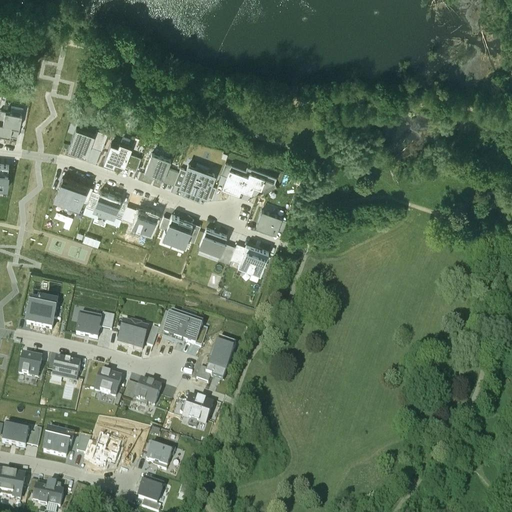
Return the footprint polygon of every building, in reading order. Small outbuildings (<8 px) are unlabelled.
[(0,132),(17,136),(22,113),(0,108),(0,132)] [(95,134),(76,127),(67,149),(86,156),(90,146),(95,134)] [(95,134),(90,146),(101,150),(107,133),(96,129),(95,134)] [(124,166),(129,153),(132,146),(119,141),(118,145),(111,143),(103,162),(114,166),(115,162),(124,166)] [(171,158),(152,152),(144,173),(153,176),(153,175),(163,178),(168,167),(171,158)] [(124,166),(136,170),(141,157),(129,153),(124,166)] [(194,166),(188,164),(186,169),(181,184),(186,186),(185,188),(184,192),(199,197),(200,194),(201,191),(207,193),(210,184),(214,173),(208,171),(210,165),(197,160),(194,166)] [(221,172),(227,175),(231,163),(225,161),(221,172)] [(227,175),(223,186),(239,191),(240,187),(251,190),(253,183),(261,186),(264,176),(266,172),(247,165),(246,169),(231,163),(227,175)] [(0,189),(7,190),(9,165),(0,164),(0,189)] [(179,171),(168,167),(163,178),(175,182),(179,171)] [(181,184),(186,169),(180,167),(179,171),(175,182),(174,184),(185,188),(186,186),(181,184)] [(273,179),(264,176),(261,186),(260,186),(263,191),(276,185),(273,179)] [(87,186),(62,177),(57,191),(58,192),(55,201),(79,210),(81,203),(87,186)] [(201,191),(200,194),(212,198),(216,187),(210,184),(207,193),(201,191)] [(93,188),(87,186),(81,203),(87,205),(92,191),(93,188)] [(93,211),(99,194),(92,191),(87,205),(83,215),(97,220),(98,217),(100,213),(93,211)] [(107,216),(114,218),(120,202),(121,199),(114,197),(114,198),(107,195),(108,195),(100,192),(99,194),(93,211),(100,213),(98,217),(106,220),(107,216)] [(127,204),(120,202),(114,218),(107,216),(106,220),(105,223),(119,228),(127,204)] [(277,229),(281,218),(282,216),(262,208),(255,226),(276,233),(277,229)] [(179,219),(171,216),(166,231),(165,231),(161,240),(186,249),(189,241),(187,241),(193,225),(184,222),(184,223),(178,221),(179,219)] [(277,229),(283,231),(287,220),(281,218),(277,229)] [(220,254),(224,243),(226,236),(206,229),(199,247),(220,254)] [(230,261),(235,247),(224,243),(220,254),(218,260),(229,264),(230,261)] [(235,247),(230,261),(239,264),(245,247),(236,244),(235,247)] [(245,247),(239,264),(238,267),(260,275),(268,252),(246,244),(245,247)] [(35,280),(33,292),(55,296),(56,290),(60,291),(62,285),(35,280)] [(26,322),(51,327),(57,302),(31,296),(26,322)] [(76,333),(97,337),(100,326),(101,318),(80,313),(76,333)] [(102,313),(101,318),(100,326),(111,328),(114,315),(102,313)] [(203,325),(171,313),(162,338),(183,345),(185,341),(196,345),(202,328),(203,325)] [(132,325),(124,323),(118,342),(127,344),(126,346),(133,348),(133,347),(142,349),(148,330),(139,328),(140,326),(132,323),(132,325)] [(146,343),(153,346),(159,329),(153,326),(146,343)] [(207,330),(202,328),(196,345),(201,347),(207,330)] [(211,377),(222,381),(235,346),(218,340),(215,348),(213,347),(209,360),(210,361),(207,368),(205,373),(210,374),(212,375),(211,377)] [(18,373),(37,376),(41,357),(23,353),(18,373)] [(80,362),(56,356),(52,374),(76,379),(80,362)] [(196,377),(207,381),(210,374),(205,373),(207,368),(200,366),(196,377)] [(121,376),(100,370),(94,389),(115,395),(121,376)] [(122,395),(133,399),(139,382),(128,378),(122,395)] [(154,404),(161,386),(141,378),(139,382),(133,399),(147,405),(148,402),(154,404)] [(190,396),(189,401),(187,406),(185,405),(183,409),(181,409),(180,413),(184,414),(183,416),(189,419),(189,420),(198,423),(198,422),(205,424),(212,404),(190,396)] [(173,413),(183,416),(184,414),(180,413),(181,409),(183,409),(185,405),(187,406),(189,401),(178,398),(173,413)] [(2,440),(25,445),(26,442),(28,430),(29,428),(21,426),(22,422),(13,420),(12,424),(5,423),(2,440)] [(34,431),(28,430),(26,442),(37,445),(41,428),(35,426),(34,431)] [(73,434),(48,428),(43,449),(65,455),(68,444),(70,444),(73,434)] [(91,436),(80,433),(76,449),(85,451),(91,436)] [(165,448),(151,443),(146,459),(158,464),(157,466),(166,469),(171,455),(173,456),(175,449),(166,446),(165,448)] [(24,474),(0,469),(0,492),(20,497),(24,474)] [(61,484),(31,477),(26,498),(39,500),(38,503),(46,505),(47,502),(60,505),(63,490),(59,489),(61,484)] [(144,479),(138,496),(144,498),(156,502),(162,486),(144,479)] [(141,504),(158,510),(161,504),(156,502),(144,498),(141,504)]
